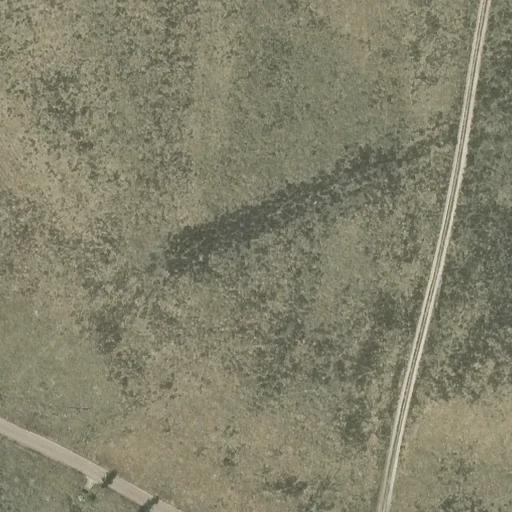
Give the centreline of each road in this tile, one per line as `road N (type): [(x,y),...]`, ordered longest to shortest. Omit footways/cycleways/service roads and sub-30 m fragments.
road 1 (track): [(484,0),(382,511)]
road 2 (track): [(0,427),(167,511)]
